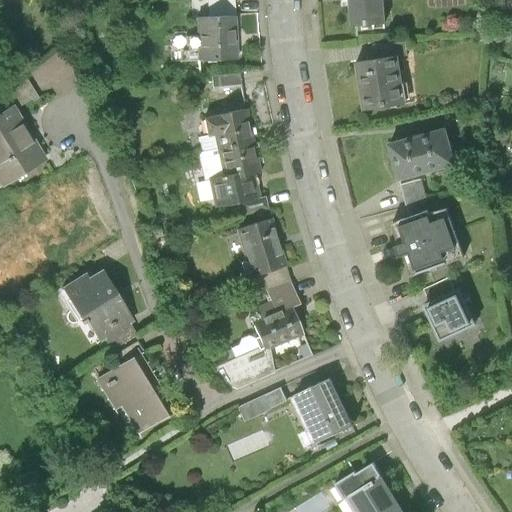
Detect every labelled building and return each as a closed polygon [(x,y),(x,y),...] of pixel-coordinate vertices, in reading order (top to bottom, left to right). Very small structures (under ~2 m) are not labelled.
[(209,0),(210,18),(236,17),(234,0),(209,0)] [(350,0),(352,25),(387,23),(385,0),(350,0)] [(210,18),(199,18),(201,61),(237,59),(236,17),(210,18)] [(401,57),(358,63),(365,109),(407,103),(401,57)] [(0,86),(12,107),(15,110),(37,97),(21,73),(0,85),(0,86)] [(240,87),(239,74),(212,75),(213,89),(240,87)] [(15,110),(12,107),(0,114),(0,182),(3,187),(46,161),(15,110)] [(248,110),(205,119),(209,136),(215,135),(218,149),(255,141),(248,110)] [(391,144),(399,180),(458,165),(449,130),(391,144)] [(261,173),(255,141),(218,149),(224,177),(211,180),(216,207),(242,202),(259,198),(254,174),(261,173)] [(422,180),(401,185),(408,207),(417,205),(428,202),(422,180)] [(259,198),(242,202),(245,214),(268,209),(266,197),(259,198)] [(390,212),(395,224),(420,215),(417,205),(408,207),(390,212)] [(420,215),(395,224),(413,275),(446,263),(449,262),(431,211),(420,215)] [(272,220),(237,231),(251,276),(286,266),(272,220)] [(413,275),(418,291),(442,283),(451,278),(446,263),(413,275)] [(251,276),(254,285),(265,282),(268,290),(291,283),(286,266),(251,276)] [(82,282),(60,294),(91,345),(103,338),(128,323),(100,277),(84,286),(82,282)] [(268,290),(277,313),(291,307),(301,305),(291,283),(268,290)] [(457,295),(427,308),(441,340),(471,327),(457,295)] [(302,336),(291,307),(277,313),(254,323),(264,348),(265,351),(271,349),(302,336)] [(103,338),(111,351),(136,336),(128,323),(103,338)] [(117,355),(122,364),(133,358),(143,352),(137,342),(117,355)] [(264,348),(213,368),(224,384),(236,388),(275,373),(271,349),(265,351),(264,348)] [(169,416),(133,358),(122,364),(96,381),(114,411),(121,406),(139,434),(169,416)] [(354,427),(333,380),(297,396),(319,443),(354,427)] [(282,388),(239,408),(245,421),(288,401),(282,388)] [(338,483),(347,499),(351,496),(384,478),(377,464),(358,475),(357,472),(338,483)] [(404,511),(384,478),(351,496),(360,511),(404,511)]
